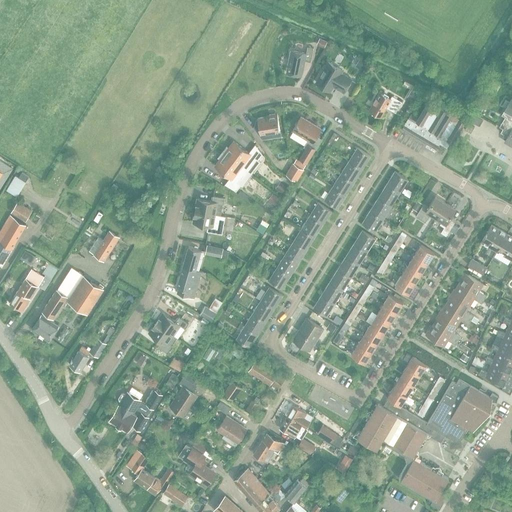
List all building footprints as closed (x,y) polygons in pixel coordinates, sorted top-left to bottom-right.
[(286,72),(302,75),(305,60),(310,61),(311,61),(313,47),(307,46),(306,53),(291,50),(286,72)] [(363,70),(367,63),(361,60),(357,67),(363,70)] [(316,82),(330,90),(334,84),(338,86),(337,87),(338,88),(338,87),(343,90),(342,91),(344,92),(351,79),(341,72),(342,70),(328,61),(316,82)] [(392,95),(390,98),(379,92),(369,109),(381,116),(387,107),(396,112),(402,101),(392,95)] [(511,127),(511,97),(501,115),(505,116),(499,126),(503,128),(501,132),(507,136),(511,128),(511,127)] [(453,141),(466,120),(429,98),(418,117),(411,113),(401,128),(431,146),(429,148),(435,151),(440,143),(452,150),(457,143),(453,141)] [(277,113),(267,115),(267,116),(258,118),(259,124),(254,127),(262,138),(266,137),(266,133),(280,131),(277,113)] [(301,116),(293,130),(312,142),(321,128),(301,116)] [(465,129),(471,133),(474,127),(468,123),(465,129)] [(233,141),(224,153),(247,170),(253,162),(256,158),(259,160),(263,155),(255,144),(254,146),(251,151),(251,150),(249,152),(233,141)] [(300,158),(307,162),(315,148),(308,144),(300,158)] [(349,160),(362,169),(371,155),(357,147),(349,160)] [(247,170),(224,153),(215,165),(230,177),(229,178),(230,179),(226,183),(225,184),(236,191),(241,184),(237,182),(240,178),(241,179),(247,170)] [(354,181),(362,169),(349,160),(341,173),(354,181)] [(387,184),(400,192),(408,179),(395,170),(387,184)] [(346,194),(354,181),(341,173),(333,185),(346,194)] [(7,189),(17,196),(26,182),(16,175),(7,189)] [(392,205),(400,192),(387,184),(379,196),(392,205)] [(338,207),(346,194),(333,185),(325,199),(338,207)] [(197,199),(195,211),(216,214),(221,215),(223,204),(224,204),(225,198),(213,195),(212,201),(197,199)] [(384,217),(392,205),(379,196),(371,209),(384,217)] [(436,217),(445,202),(435,196),(429,207),(423,203),(423,204),(418,200),(413,208),(418,212),(416,215),(425,221),(431,213),(436,217)] [(12,212),(25,220),(31,210),(18,202),(12,212)] [(310,215),(323,224),(331,211),(318,202),(310,215)] [(445,202),(436,217),(442,220),(440,223),(445,226),(441,231),(447,235),(450,230),(455,234),(459,227),(454,224),(454,223),(449,219),(455,209),(445,202)] [(375,230),(384,217),(371,209),(362,222),(375,230)] [(195,211),(193,223),(208,225),(207,231),(219,233),(222,234),(225,216),(221,215),(216,214),(195,211)] [(0,259),(4,262),(27,225),(10,215),(0,231),(0,259)] [(315,236),(323,224),(310,215),(302,228),(315,236)] [(497,250),(507,233),(492,224),(482,241),(497,250)] [(307,249),(315,236),(302,228),(294,241),(307,249)] [(93,254),(104,261),(120,237),(109,230),(103,239),(98,236),(90,248),(95,251),(93,254)] [(354,243),(367,251),(375,238),(362,230),(354,243)] [(395,239),(397,233),(389,230),(387,236),(395,239)] [(395,242),(404,248),(406,244),(402,242),(407,235),(401,232),(395,242)] [(511,236),(507,233),(497,250),(511,259),(511,236)] [(299,262),(307,249),(294,241),(285,253),(299,262)] [(403,248),(404,248),(395,242),(389,252),(394,255),(400,246),(403,248)] [(359,264),(367,251),(354,243),(346,256),(359,264)] [(414,254),(428,263),(434,252),(421,244),(414,254)] [(221,256),(223,248),(207,245),(206,252),(221,256)] [(189,246),(183,266),(196,269),(202,250),(189,246)] [(390,261),(394,255),(389,252),(382,262),(387,265),(392,268),(394,264),(390,261)] [(291,275),(299,262),(285,253),(277,266),(291,275)] [(422,273),(428,263),(414,254),(408,264),(422,273)] [(351,277),(359,264),(346,256),(338,269),(351,277)] [(468,264),(484,273),(487,267),(472,258),(468,264)] [(43,272),(52,278),(58,268),(49,262),(43,272)] [(387,266),(387,265),(382,262),(377,271),(382,274),(385,269),(387,271),(389,267),(387,266)] [(415,283),(422,273),(408,264),(402,274),(415,283)] [(72,301),(88,311),(102,289),(84,277),(85,275),(71,266),(42,311),(44,313),(33,330),(49,340),(59,325),(54,322),(56,320),(54,318),(65,301),(70,304),(72,301)] [(183,266),(177,286),(179,287),(177,293),(194,297),(202,271),(196,269),(183,266)] [(283,288),(291,275),(277,266),(269,279),(283,288)] [(25,278),(9,302),(19,309),(21,306),(24,308),(40,283),(44,276),(31,268),(25,278)] [(343,290),(351,277),(338,269),(330,281),(343,290)] [(459,283),(485,299),(487,295),(480,290),(484,283),(466,272),(459,283)] [(409,293),(415,283),(402,274),(395,285),(409,293)] [(364,291),(369,295),(377,282),(372,279),(364,291)] [(335,302),(343,290),(330,281),(322,294),(335,302)] [(482,303),(485,299),(459,283),(453,293),(470,304),(474,298),(482,303)] [(261,300),(274,308),(283,295),(269,287),(261,300)] [(363,305),(369,295),(364,291),(358,301),(363,305)] [(383,304),(397,312),(403,302),(390,293),(383,304)] [(467,311),(470,304),(453,293),(446,303),(472,320),(474,315),(467,311)] [(327,316),(335,302),(322,294),(313,307),(327,316)] [(266,321),(274,308),(261,300),(253,313),(266,321)] [(359,310),(363,305),(358,301),(351,311),(357,315),(359,310)] [(469,324),(472,320),(446,303),(440,314),(457,325),(461,319),(469,324)] [(391,322),(397,312),(383,304),(377,314),(391,322)] [(205,306),(200,313),(211,320),(216,312),(205,306)] [(350,325),(357,315),(351,311),(348,317),(345,321),(350,325)] [(163,313),(156,323),(173,335),(180,325),(185,328),(188,324),(179,317),(175,321),(163,313)] [(258,334),(266,321),(253,313),(245,325),(258,334)] [(384,332),(391,322),(377,314),(371,323),(384,332)] [(454,331),(457,325),(440,314),(433,324),(459,340),(461,336),(454,331)] [(293,339),(310,350),(324,328),(307,317),(293,339)] [(344,334),(350,325),(345,321),(339,332),(344,334)] [(488,332),(492,325),(486,321),(482,329),(488,332)] [(156,323),(149,332),(161,341),(158,346),(167,353),(171,348),(170,347),(177,338),(173,335),(156,323)] [(378,342),(384,332),(371,323),(364,333),(378,342)] [(456,344),(459,340),(433,324),(427,335),(444,346),(448,339),(456,344)] [(499,330),(497,334),(504,337),(511,341),(511,325),(510,324),(505,333),(499,330)] [(250,347),(258,334),(245,325),(237,338),(250,347)] [(91,352),(99,357),(117,330),(110,326),(106,332),(108,333),(103,341),(99,339),(93,349),(89,347),(88,350),(83,347),(80,350),(70,365),(81,372),(91,357),(89,356),(91,352)] [(340,341),(344,334),(339,332),(334,341),(338,343),(340,341)] [(372,352),(378,342),(364,333),(358,343),(372,352)] [(344,334),(340,341),(354,350),(352,354),(365,362),(372,352),(358,344),(344,334)] [(493,343),(491,347),(498,350),(511,356),(511,341),(504,337),(499,346),(493,343)] [(487,356),(485,360),(492,363),(510,372),(511,367),(511,356),(498,350),(493,359),(487,356)] [(406,366),(420,375),(426,364),(413,356),(406,366)] [(277,371),(277,372),(256,358),(249,370),(279,388),(286,377),(277,371)] [(481,370),(479,374),(504,385),(510,372),(492,363),(487,373),(481,370)] [(414,385),(420,375),(406,366),(400,376),(414,385)] [(183,375),(194,382),(197,377),(187,370),(183,375)] [(407,395),(414,385),(400,376),(394,386),(407,395)] [(435,384),(440,388),(445,379),(440,376),(435,384)] [(431,434),(433,436),(440,434),(441,432),(454,440),(459,440),(463,437),(468,427),(474,430),(491,411),(492,401),(496,402),(497,402),(497,401),(497,400),(498,399),(498,398),(499,396),(498,396),(492,392),(490,396),(459,378),(457,382),(452,380),(427,422),(435,427),(431,434)] [(224,392),(233,399),(241,387),(232,381),(224,392)] [(434,398),(440,388),(435,384),(429,394),(434,398)] [(171,405),(184,414),(198,394),(184,385),(171,405)] [(401,405),(407,395),(394,386),(387,397),(388,397),(401,405)] [(122,402),(110,420),(128,431),(137,416),(134,414),(137,409),(142,412),(133,426),(141,430),(150,416),(149,416),(153,408),(154,409),(163,394),(155,389),(154,391),(153,390),(146,401),(148,402),(146,404),(142,401),(128,392),(126,395),(125,394),(122,395),(120,399),(120,401),(122,402)] [(428,408),(434,398),(429,394),(423,404),(428,408)] [(427,422),(401,405),(388,397),(383,406),(378,403),(358,437),(377,449),(382,440),(386,442),(384,446),(390,449),(392,446),(405,453),(407,463),(399,476),(400,478),(434,498),(430,504),(440,509),(443,503),(441,501),(445,495),(440,492),(449,477),(442,473),(443,472),(441,470),(441,469),(441,468),(439,467),(438,466),(437,466),(435,467),(433,466),(432,467),(420,460),(421,459),(419,457),(419,456),(419,454),(418,453),(418,452),(419,450),(417,449),(424,437),(426,439),(427,437),(430,435),(431,434),(435,427),(427,422)] [(246,408),(253,412),(259,403),(251,399),(246,408)] [(217,406),(227,413),(231,408),(221,401),(217,406)] [(287,416),(302,425),(306,427),(313,416),(294,404),(287,416)] [(423,417),(428,408),(423,404),(417,413),(423,417)] [(227,415),(218,429),(225,433),(231,438),(237,442),(246,428),(227,415)] [(295,436),(302,425),(287,416),(280,427),(295,436)] [(318,432),(331,441),(337,433),(323,424),(318,432)] [(280,450),(285,442),(268,432),(264,439),(254,454),(267,462),(277,448),(280,450)] [(298,445),(310,453),(315,445),(303,437),(298,445)] [(198,482),(205,487),(215,472),(204,466),(207,462),(203,459),(206,455),(202,453),(206,446),(197,440),(192,447),(193,447),(185,459),(195,466),(194,467),(196,468),(191,475),(199,480),(198,482)] [(350,444),(347,450),(354,454),(357,448),(350,444)] [(137,448),(126,464),(138,472),(134,479),(156,494),(164,482),(166,478),(168,479),(174,470),(169,467),(163,476),(163,477),(157,474),(158,473),(145,465),(150,457),(137,448)] [(344,472),(348,466),(341,461),(337,468),(344,472)] [(256,505),(269,493),(270,493),(248,466),(234,478),(256,505)] [(295,502),(310,483),(303,477),(300,481),(298,479),(285,494),(295,502)] [(398,496),(404,487),(396,481),(390,491),(398,496)] [(164,492),(183,505),(189,496),(170,483),(164,492)] [(269,493),(256,505),(262,511),(275,511),(277,511),(280,506),(269,493)] [(245,511),(226,494),(215,508),(218,511),(245,511)]
